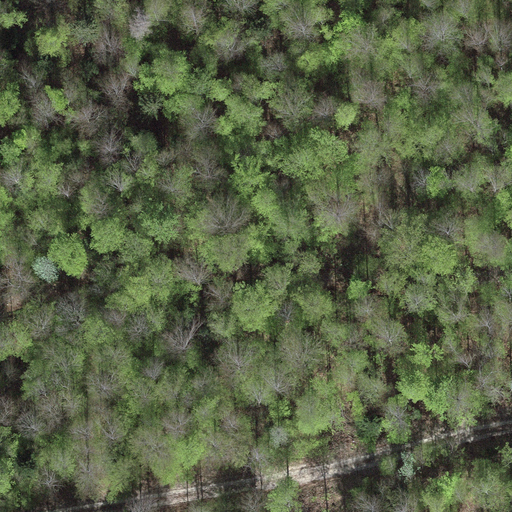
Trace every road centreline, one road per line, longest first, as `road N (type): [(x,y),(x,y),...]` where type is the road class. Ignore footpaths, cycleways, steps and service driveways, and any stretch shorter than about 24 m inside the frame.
road 1 (track): [(0,305),(118,272),(511,286)]
road 2 (track): [(77,511),(511,432)]
